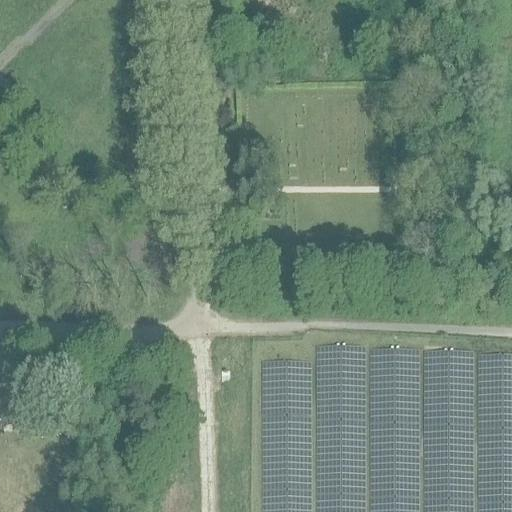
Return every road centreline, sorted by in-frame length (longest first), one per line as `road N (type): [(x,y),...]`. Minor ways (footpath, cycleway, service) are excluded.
road 1 (residential): [(190,0),(199,327),(0,331)]
road 2 (track): [(199,327),(208,511)]
